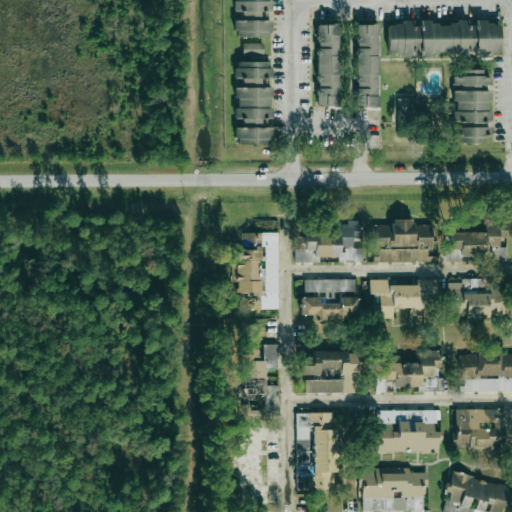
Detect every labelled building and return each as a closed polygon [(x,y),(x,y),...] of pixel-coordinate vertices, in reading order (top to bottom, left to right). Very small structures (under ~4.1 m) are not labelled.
[(234,1),(234,37),(269,38),(270,1),(234,1)] [(500,52),(498,22),(465,24),(465,21),(419,24),(419,26),(410,26),(410,22),(386,24),(388,56),(412,55),(412,51),(419,51),(420,56),(500,52)] [(317,24),(317,106),(338,107),(339,24),(317,24)] [(356,24),(355,107),(377,107),(378,24),(356,24)] [(262,43),(242,43),(242,56),(262,56),(262,43)] [(271,144),(271,127),(265,127),(265,119),(271,119),(272,108),(268,108),(268,99),(272,99),(272,87),(265,87),(265,79),(270,79),(270,62),(235,62),(235,144),(271,144)] [(490,88),(490,75),(482,75),(482,71),(453,71),(453,111),(452,111),(452,143),(484,143),(484,136),(490,136),(490,88)] [(396,119),(411,120),(412,99),(397,98),(396,119)] [(430,262),(430,225),(412,225),(412,219),(391,219),(391,224),(372,225),(373,263),(430,262)] [(450,232),(451,250),(460,250),(460,259),(505,258),(505,247),(499,247),(499,237),(506,237),(506,220),(484,220),(485,232),(450,232)] [(295,262),(319,262),(319,257),(338,257),(338,261),(362,261),(362,248),(352,248),(352,238),(359,238),(359,222),(339,222),(339,232),(304,232),(304,241),(295,241),(295,262)] [(278,309),(277,232),(237,233),(237,281),(238,281),(238,293),(241,293),(241,309),(278,309)] [(304,280),(304,293),(354,292),(353,279),(304,280)] [(426,316),(426,294),(436,294),(436,279),(416,279),(416,285),(388,285),(388,280),(369,279),(368,294),(379,294),(379,318),(393,318),(393,308),(410,308),(410,316),(426,316)] [(447,283),(446,316),(506,316),(506,289),(487,289),(487,279),(461,279),(461,283),(447,283)] [(357,296),(339,297),(339,303),(317,304),(317,297),(300,297),(301,315),(311,314),(311,320),(357,320),(357,296)] [(278,369),(278,344),(262,344),(262,349),(244,349),(244,405),(265,405),(265,409),(278,409),(277,385),(266,385),(266,369),(278,369)] [(443,391),(443,377),(439,377),(439,350),(419,350),(419,363),(399,363),(399,355),(385,355),(385,380),(394,380),(394,387),(418,387),(418,392),(443,391)] [(355,393),(355,351),(312,351),(312,360),(302,360),(302,375),(305,375),(305,393),(355,393)] [(460,392),(511,391),(511,353),(460,354),(460,392)] [(511,409),(454,408),(453,447),(467,447),(468,440),(481,440),(511,440),(511,409)] [(439,410),(375,410),(375,453),(439,452),(439,431),(433,431),(433,421),(439,421),(439,410)] [(295,413),(297,490),(335,489),(334,412),(295,413)] [(422,511),(422,487),(427,487),(427,473),(410,473),(410,468),(373,468),(373,472),(360,472),(360,510),(422,511)] [(503,511),(510,486),(450,472),(446,492),(451,493),(449,501),(445,500),(442,511),(503,511)]
